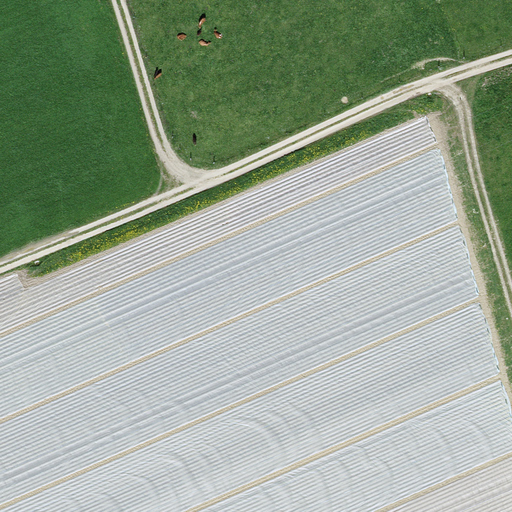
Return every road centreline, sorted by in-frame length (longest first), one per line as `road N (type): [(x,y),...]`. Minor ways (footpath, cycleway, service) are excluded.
road 1 (track): [(0,266),(435,79),(511,57)]
road 2 (track): [(435,79),(461,106),(511,304)]
road 3 (track): [(116,0),(168,156),(197,183)]
